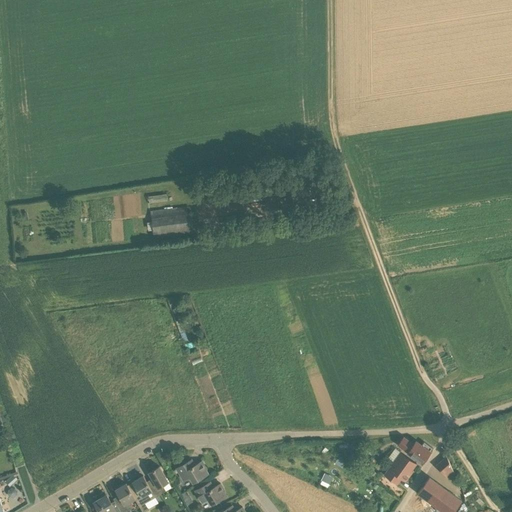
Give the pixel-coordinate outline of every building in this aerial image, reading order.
[(193,231),(190,206),(151,211),(154,236),(193,231)] [(195,324),(189,327),(192,333),(198,331),(195,324)] [(419,444),(416,442),(414,445),(404,438),(399,444),(413,453),(424,461),(430,452),(419,444)] [(347,456),(352,461),(360,454),(355,449),(347,456)] [(417,463),(401,452),(384,475),(397,484),(402,478),(406,481),(411,474),(409,473),(417,463)] [(445,455),(435,464),(447,477),(454,472),(445,455)] [(206,469),(206,468),(202,461),(195,465),(192,459),(177,468),(184,479),(189,476),(193,482),(208,473),(206,469)] [(370,467),(364,461),(358,466),(365,473),(370,467)] [(166,491),(162,485),(169,481),(160,466),(149,472),(154,480),(148,483),(155,497),(156,497),(166,491)] [(19,478),(15,474),(7,482),(11,486),(19,478)] [(145,503),(155,497),(148,483),(143,475),(133,481),(138,489),(132,492),(132,493),(135,498),(141,508),(142,511),(143,511),(149,509),(145,503)] [(431,475),(420,492),(450,511),(452,511),(463,496),(431,475)] [(132,493),(132,492),(126,483),(116,489),(121,497),(115,501),(116,503),(121,511),(126,511),(133,508),(129,502),(135,498),(132,493)] [(224,491),(225,490),(221,483),(210,489),(207,483),(196,490),(202,502),(208,498),(211,504),(227,495),(224,491)] [(187,491),(181,494),(184,500),(190,496),(187,491)] [(110,511),(115,509),(107,494),(94,501),(100,511),(110,511)]
